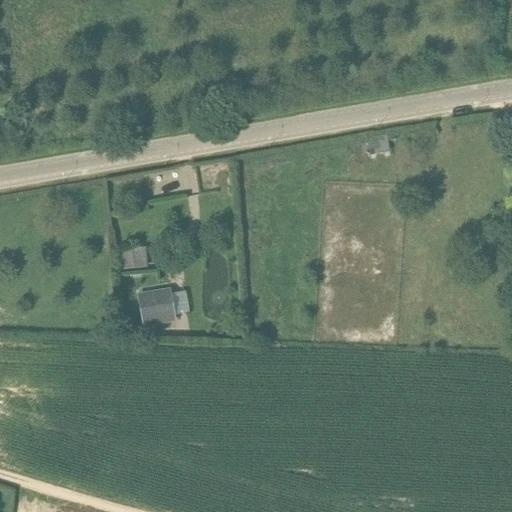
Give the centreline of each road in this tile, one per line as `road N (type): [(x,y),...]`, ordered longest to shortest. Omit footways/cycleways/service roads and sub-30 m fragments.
road 1 (tertiary): [(0,177),(511,90)]
road 2 (track): [(0,477),(123,511)]
